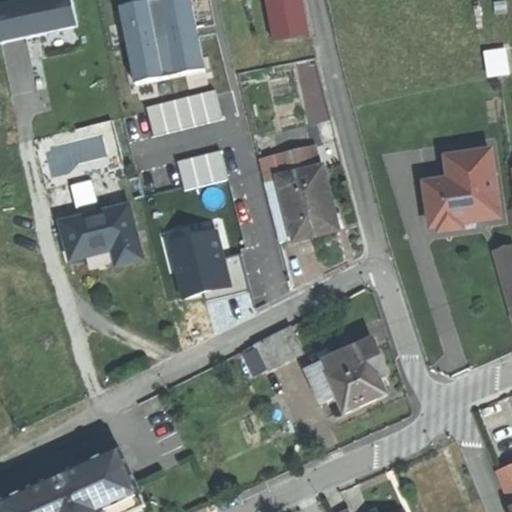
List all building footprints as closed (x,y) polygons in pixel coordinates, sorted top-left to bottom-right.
[(72,0),(34,0),(0,7),(0,40),(1,45),(79,29),(72,0)] [(190,0),(167,0),(150,3),(166,77),(205,69),(190,0)] [(301,0),(265,0),(274,45),(309,38),(301,0)] [(122,10),(136,83),(166,77),(150,3),(122,10)] [(314,150),(278,159),(282,178),(318,169),(314,150)] [(490,153),(446,159),(449,183),(432,186),(426,194),(428,208),(435,207),(438,228),(444,232),(457,230),(462,224),(475,223),(500,219),(490,153)] [(282,178),(279,178),(296,241),(315,236),(338,231),(322,168),(318,169),(282,178)] [(279,178),(264,182),(280,245),(296,241),(279,178)] [(77,209),(98,204),(92,180),(71,186),(77,209)] [(79,219),(62,224),(71,260),(96,254),(109,251),(113,267),(142,259),(129,207),(100,214),(98,204),(77,210),(79,219)] [(172,243),(186,299),(232,288),(217,232),(172,243)] [(511,246),(493,252),(496,263),(511,258),(511,246)] [(239,284),(251,281),(244,254),(232,257),(239,284)] [(511,258),(496,263),(511,319),(511,258)] [(290,326),(254,345),(265,372),(302,354),(290,326)] [(352,351),(340,356),(345,368),(368,358),(373,368),(378,366),(383,378),(386,376),(371,342),(352,351)] [(344,368),(326,376),(333,393),(343,415),(385,397),(381,388),(373,368),(368,358),(345,368),(344,368)] [(339,359),(305,373),(317,400),(333,393),(326,376),(344,368),(339,359)] [(373,368),(381,388),(387,386),(383,378),(378,366),(373,368)] [(73,473),(5,504),(7,511),(111,511),(147,496),(131,447),(73,473)] [(511,470),(497,476),(511,511),(511,470)] [(147,496),(111,511),(139,511),(151,508),(147,496)]
